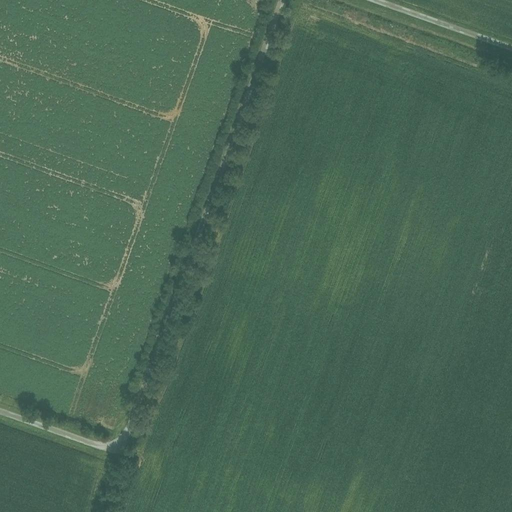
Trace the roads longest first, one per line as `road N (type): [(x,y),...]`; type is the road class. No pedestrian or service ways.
road 1 (residential): [(0,412),(110,450),(117,444),(278,0)]
road 2 (residential): [(382,0),(511,44)]
